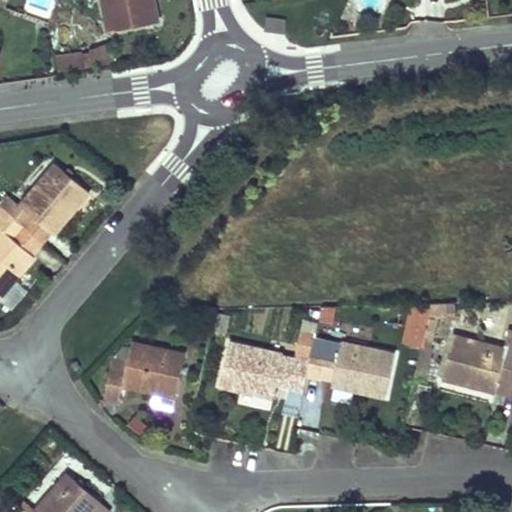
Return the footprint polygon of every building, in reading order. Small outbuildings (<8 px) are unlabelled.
[(104,0),(111,33),(161,24),(156,0),(104,0)] [(265,31),(285,33),(287,18),(267,16),(265,31)] [(57,55),(59,70),(115,63),(112,44),(90,51),(57,55)] [(53,235),(76,207),(88,194),(56,167),(21,207),(9,197),(0,207),(0,209),(41,244),(51,233),(53,235)] [(97,201),(88,194),(76,207),(86,215),(97,201)] [(41,244),(0,209),(0,227),(2,230),(0,231),(0,296),(12,282),(33,257),(31,256),(41,244)] [(12,282),(0,296),(10,304),(22,290),(12,282)] [(417,378),(428,380),(441,317),(456,315),(455,304),(432,305),(431,311),(423,347),(417,378)] [(329,307),(323,307),(320,322),(331,324),(335,307),(329,307)] [(416,307),(408,343),(423,347),(431,311),(416,307)] [(211,325),(195,323),(192,338),(208,342),(211,325)] [(507,351),(454,339),(442,381),(511,396),(511,342),(508,344),(507,351)] [(311,363),(308,378),(322,381),(322,379),(333,381),(332,387),(386,398),(395,357),(316,340),(311,363)] [(126,372),(116,370),(111,369),(104,398),(120,402),(123,387),(155,393),(152,407),(171,411),(174,398),(176,398),(186,356),(133,345),(129,362),(126,372)] [(230,346),(221,387),(275,399),(284,357),(230,346)] [(119,360),(116,370),(126,372),(129,362),(119,360)] [(305,392),(308,378),(311,363),(296,360),(289,388),(305,392)] [(137,414),(130,423),(142,435),(150,427),(137,414)] [(109,511),(70,476),(38,511),(37,511),(109,511)] [(24,499),(13,511),(37,511),(38,511),(24,499)]
